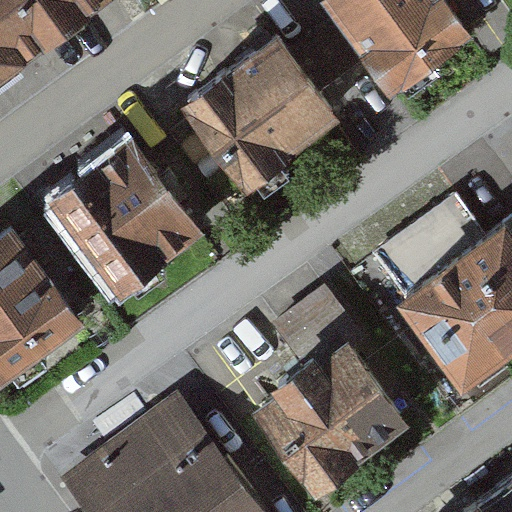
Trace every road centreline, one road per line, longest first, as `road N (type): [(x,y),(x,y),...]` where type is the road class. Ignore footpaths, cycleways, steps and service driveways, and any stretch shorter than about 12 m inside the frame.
road 1 (residential): [(0,458),(511,88)]
road 2 (residential): [(212,0),(0,155)]
road 3 (residential): [(399,511),(511,425)]
